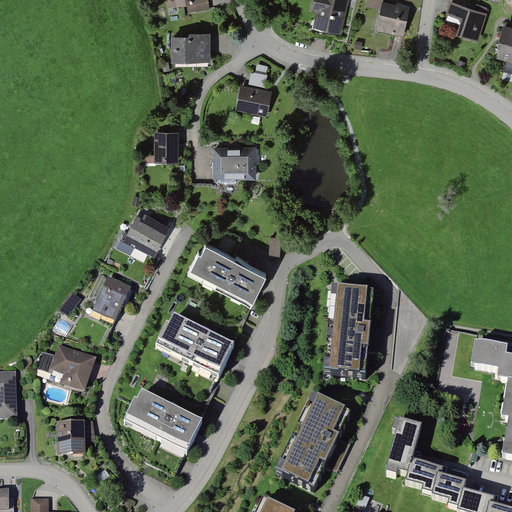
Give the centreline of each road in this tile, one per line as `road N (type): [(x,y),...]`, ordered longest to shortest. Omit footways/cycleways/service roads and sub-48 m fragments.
road 1 (residential): [(179,502),(131,474),(108,444),(102,407),(186,233)]
road 2 (residential): [(179,502),(266,346),(286,264),(339,234)]
road 3 (residential): [(419,76),(291,55),(263,41),(239,0)]
